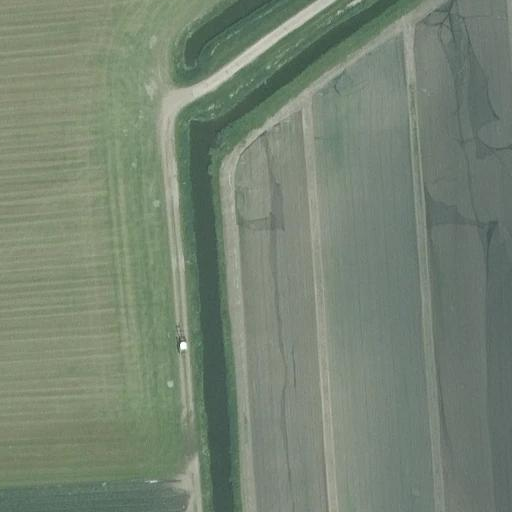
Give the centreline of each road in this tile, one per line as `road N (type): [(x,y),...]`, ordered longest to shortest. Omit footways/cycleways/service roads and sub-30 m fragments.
road 1 (track): [(195,511),(174,108),(192,95)]
road 2 (unclassified): [(192,95),(331,0)]
